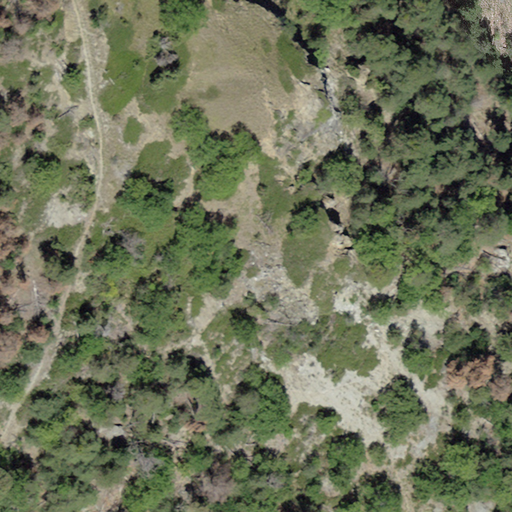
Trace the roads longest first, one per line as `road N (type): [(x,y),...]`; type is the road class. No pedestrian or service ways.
road 1 (motorway): [(152,0),(403,511)]
road 2 (track): [(0,430),(68,278),(101,172),(72,0)]
road 3 (motorway): [(511,233),(471,0)]
